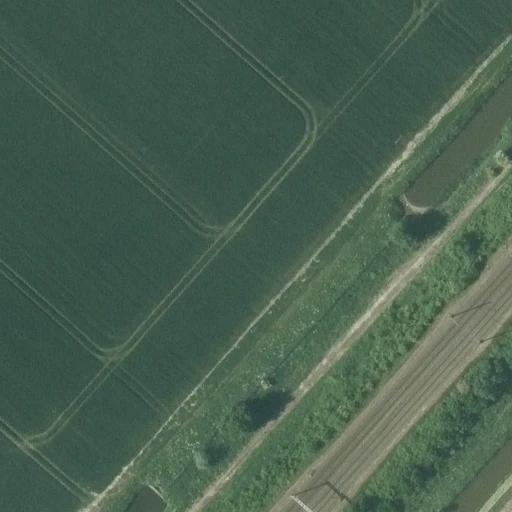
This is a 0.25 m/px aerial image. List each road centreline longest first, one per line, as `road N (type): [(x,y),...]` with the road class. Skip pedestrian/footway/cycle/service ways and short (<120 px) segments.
road 1 (track): [(194,511),(511,163)]
road 2 (track): [(409,511),(511,399)]
